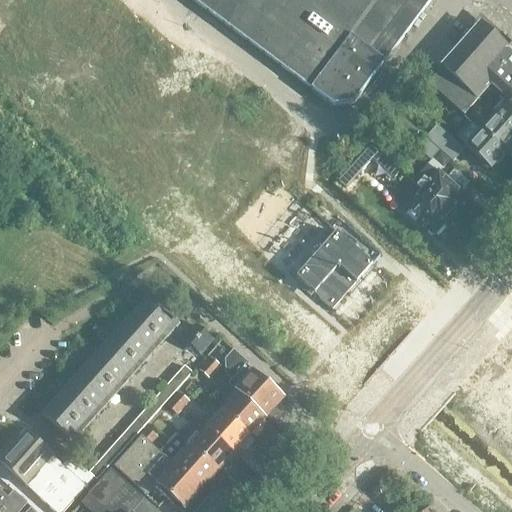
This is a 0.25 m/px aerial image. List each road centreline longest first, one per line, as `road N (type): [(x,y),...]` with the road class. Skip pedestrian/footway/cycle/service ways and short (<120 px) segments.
road 1 (residential): [(371,430),(487,299)]
road 2 (residential): [(463,511),(371,430)]
